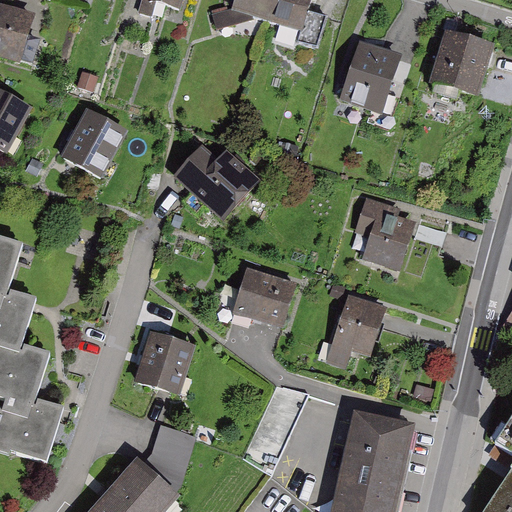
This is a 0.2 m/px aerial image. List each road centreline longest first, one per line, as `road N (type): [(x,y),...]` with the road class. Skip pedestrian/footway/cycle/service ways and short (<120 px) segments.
road 1 (residential): [(42,511),(81,460),(158,215)]
road 2 (residential): [(444,511),(511,225)]
